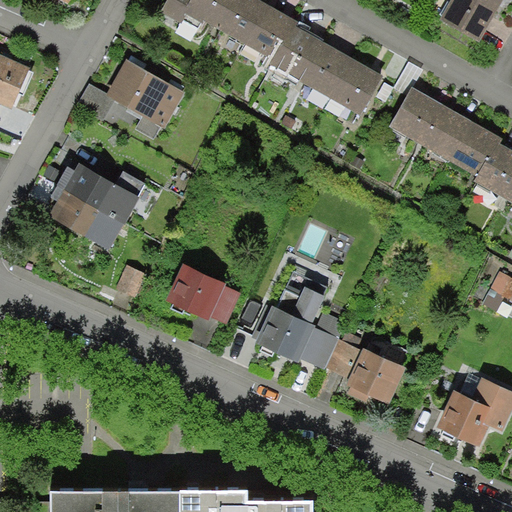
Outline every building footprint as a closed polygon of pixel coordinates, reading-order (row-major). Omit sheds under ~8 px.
[(296,27),(248,0),(190,0),(182,15),(273,67),(296,27)] [(441,0),(432,16),(470,38),(491,0),(441,0)] [(296,27),(273,67),(361,116),(384,76),(296,27)] [(162,123),(181,94),(120,56),(101,86),(162,123)] [(0,100),(7,103),(21,69),(0,59),(0,100)] [(498,140),(411,91),(387,134),(474,183),(495,146),(498,140)] [(511,155),(495,146),(474,183),(511,203),(511,155)] [(125,190),(79,167),(50,224),(96,247),(125,190)] [(229,287),(189,268),(169,311),(209,330),(229,287)] [(330,335),(266,304),(247,342),(311,373),(330,335)] [(381,403),(397,368),(358,350),(342,384),(381,403)] [(511,399),(511,391),(475,375),(467,394),(448,385),(426,434),(475,455),(488,426),(498,430),(511,399)] [(116,489),(56,490),(56,511),(311,511),(311,496),(279,496),(249,497),(249,488),(210,488),(116,489)]
